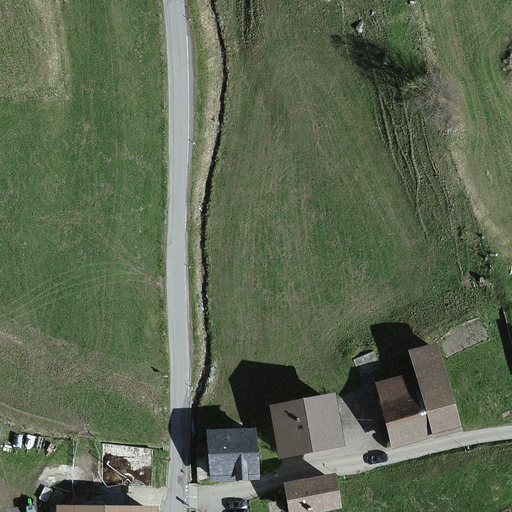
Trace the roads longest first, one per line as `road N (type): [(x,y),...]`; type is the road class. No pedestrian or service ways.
road 1 (unclassified): [(173,0),(179,496)]
road 2 (unclassified): [(179,496),(237,491),(511,432)]
